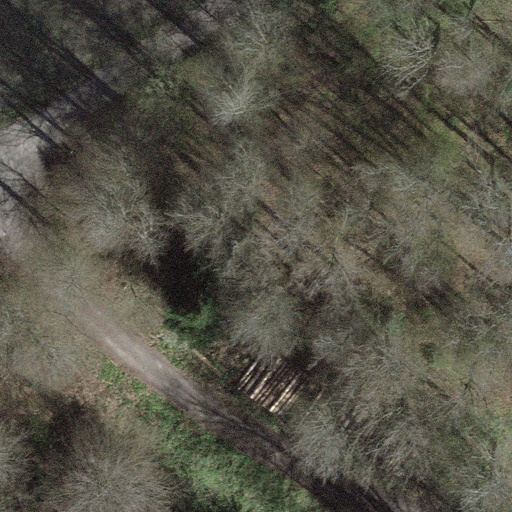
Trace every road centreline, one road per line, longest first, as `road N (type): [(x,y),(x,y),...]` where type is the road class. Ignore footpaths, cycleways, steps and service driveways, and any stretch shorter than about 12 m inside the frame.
road 1 (track): [(390,511),(304,469),(180,388),(20,241),(0,211)]
road 2 (track): [(282,0),(0,161)]
